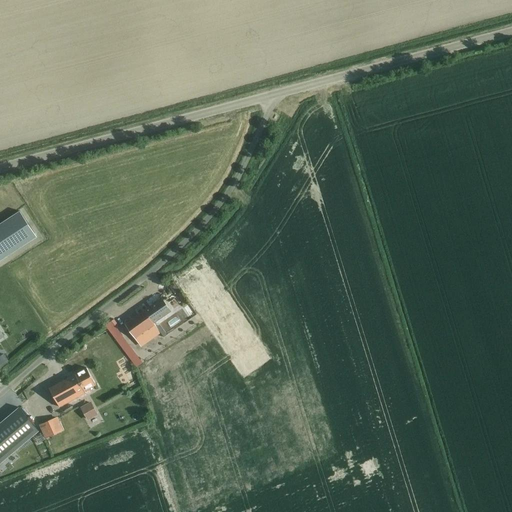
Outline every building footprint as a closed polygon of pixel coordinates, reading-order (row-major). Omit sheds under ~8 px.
[(0,259),(36,237),(19,211),(0,223),(0,259)] [(161,298),(159,300),(124,324),(133,336),(140,346),(159,332),(153,323),(171,311),(161,298)] [(195,303),(200,313),(205,310),(200,300),(195,303)] [(117,329),(119,328),(114,320),(106,325),(112,335),(113,334),(123,349),(128,346),(117,329)] [(26,330),(31,337),(36,333),(32,327),(26,330)] [(6,358),(12,353),(6,346),(0,350),(6,358)] [(85,391),(96,385),(87,368),(50,388),(60,406),(83,394),(84,396),(87,395),(85,391)] [(84,413),(94,408),(92,402),(81,408),(84,413)] [(0,461),(1,462),(38,430),(19,407),(0,423),(0,461)] [(61,447),(55,434),(50,421),(40,425),(52,451),(61,447)] [(32,466),(42,462),(34,443),(25,447),(32,466)]
